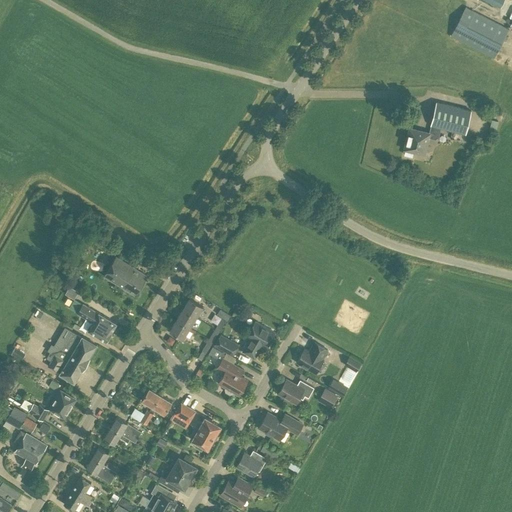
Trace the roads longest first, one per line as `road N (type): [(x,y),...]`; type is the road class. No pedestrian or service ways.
road 1 (unclassified): [(511,276),(376,240),(262,168)]
road 2 (tertiary): [(31,511),(144,330)]
road 3 (tertiary): [(144,330),(221,203),(245,173),(262,168)]
road 4 (tertiary): [(262,168),(270,133),(358,0)]
road 5 (residential): [(242,418),(178,381),(144,330)]
